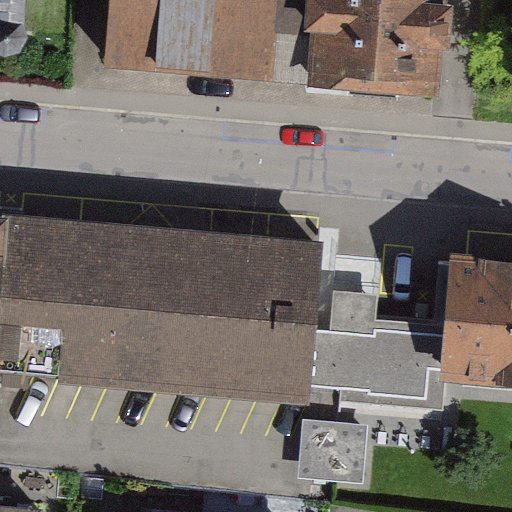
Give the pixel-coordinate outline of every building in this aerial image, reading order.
[(28,0),(0,0),(0,54),(24,57),(28,0)] [(284,0),(106,0),(101,69),(278,82),(284,0)] [(452,0),(284,0),(278,82),(446,95),(452,0)] [(511,0),(503,95),(511,95),(511,0)] [(315,243),(0,222),(0,386),(304,406),(315,243)] [(511,256),(435,249),(423,380),(511,388),(511,256)] [(111,511),(204,511),(204,510),(112,503),(111,511)]
